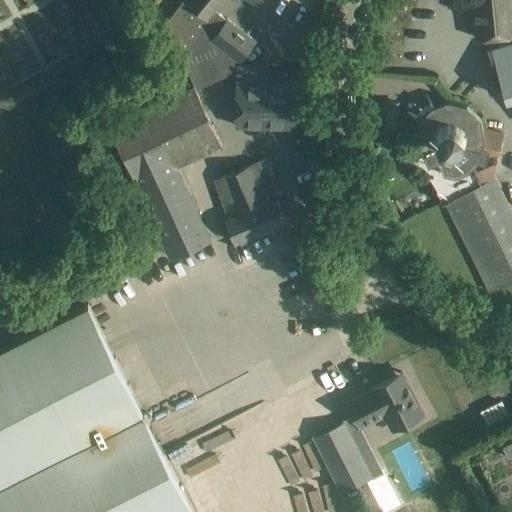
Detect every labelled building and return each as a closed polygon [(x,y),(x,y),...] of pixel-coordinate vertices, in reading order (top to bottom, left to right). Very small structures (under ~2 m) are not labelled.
[(183,0),(183,2),(210,22),(201,32),(240,62),(256,41),(226,17),(225,18),(218,12),(227,0),(183,0)] [(511,0),(472,0),(476,38),(511,34),(511,0)] [(198,36),(201,32),(210,22),(183,2),(171,17),(198,36)] [(189,36),(172,24),(166,32),(183,44),(189,36)] [(511,41),(492,48),(506,98),(511,96),(511,41)] [(236,66),(235,126),(295,126),(296,83),(266,83),(266,66),(236,66)] [(193,84),(108,123),(162,239),(197,224),(172,169),(222,146),(193,84)] [(472,158),(477,160),(484,162),(487,151),(498,154),(503,134),(482,128),(481,118),(466,105),(448,100),(434,105),(433,106),(432,107),(422,117),(421,118),(429,137),(420,141),(424,153),(434,150),(435,151),(437,152),(440,154),(442,155),(446,156),(448,157),(450,157),(453,165),(472,158)] [(213,180),(234,242),(285,220),(259,160),(240,168),(213,180)] [(493,161),(476,169),(481,183),(483,182),(493,177),(496,162),(493,161)] [(311,279),(302,283),(306,293),(316,289),(311,279)] [(0,511),(194,511),(88,303),(0,348),(0,511)] [(383,417),(391,431),(424,414),(402,372),(371,387),(373,390),(345,404),(359,429),(383,417)] [(509,415),(501,400),(480,411),(488,426),(509,415)] [(313,437),(341,493),(373,477),(345,421),(313,437)]
